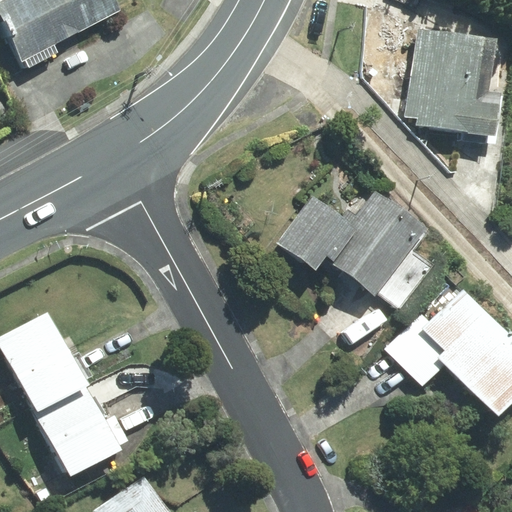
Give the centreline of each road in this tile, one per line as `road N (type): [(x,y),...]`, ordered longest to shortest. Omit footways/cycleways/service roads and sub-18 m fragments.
road 1 (residential): [(118,157),(309,511)]
road 2 (secondary): [(261,0),(248,33),(195,98),(118,157)]
road 3 (secondary): [(118,157),(0,217)]
